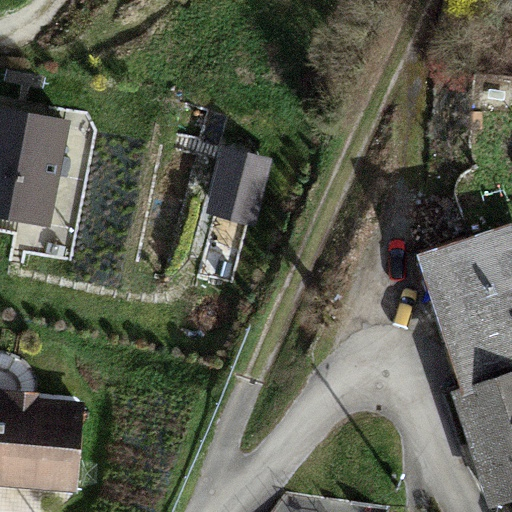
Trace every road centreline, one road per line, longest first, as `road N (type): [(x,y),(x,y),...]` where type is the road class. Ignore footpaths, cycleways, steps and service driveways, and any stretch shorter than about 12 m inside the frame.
road 1 (track): [(224,504),(217,457),(404,0)]
road 2 (residential): [(467,511),(426,419),(399,387),(351,382),(218,511)]
